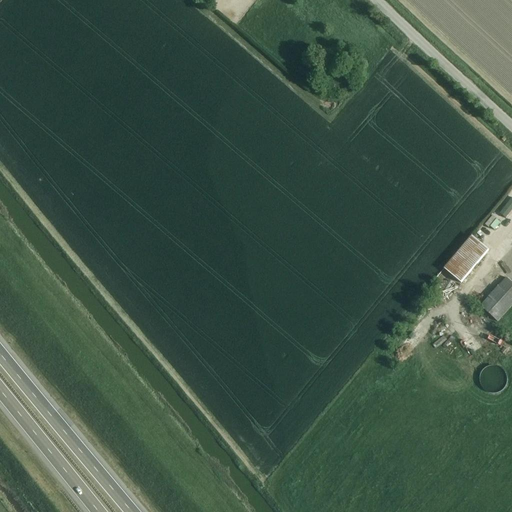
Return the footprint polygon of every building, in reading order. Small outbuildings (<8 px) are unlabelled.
[(505,213),(511,206),(506,202),(500,209),(505,213)] [(473,239),(446,270),(462,282),(488,252),(473,239)] [(511,246),(499,261),(504,266),(511,272),(511,246)] [(499,261),(496,264),(501,269),(504,266),(499,261)] [(511,280),(508,276),(481,306),(498,321),(511,305),(511,280)] [(497,366),(494,366),(491,366),(488,367),(485,369),(483,371),(481,374),(480,377),(480,380),(480,383),(481,386),(483,388),(485,391),(488,392),(491,393),(494,394),(497,393),(499,393),(502,391),(504,390),(506,388),(507,385),(508,382),(508,380),(508,377),(507,374),(506,372),(504,370),(502,368),(499,367),(497,366)]
